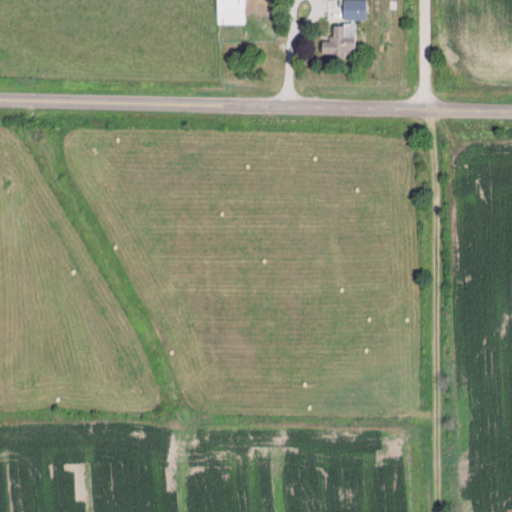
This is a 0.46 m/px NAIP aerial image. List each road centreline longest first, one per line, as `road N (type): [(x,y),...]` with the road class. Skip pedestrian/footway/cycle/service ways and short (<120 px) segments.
road 1 (tertiary): [(511,109),(0,99)]
road 2 (residential): [(423,0),(424,511)]
